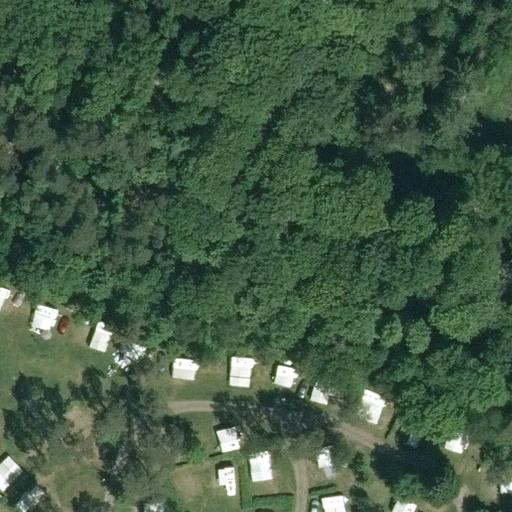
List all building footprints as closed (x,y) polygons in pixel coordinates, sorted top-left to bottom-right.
[(12,288),(12,303),(26,303),(26,288),(12,288)] [(113,331),(114,317),(97,316),(96,330),(113,331)] [(374,403),(391,410),(398,394),(381,386),(374,403)] [(20,435),(3,459),(17,469),(34,445),(20,435)] [(45,501),(66,479),(55,468),(33,489),(45,501)] [(199,497),(222,490),(215,469),(192,476),(199,497)] [(22,511),(13,503),(3,511),(22,511)]
